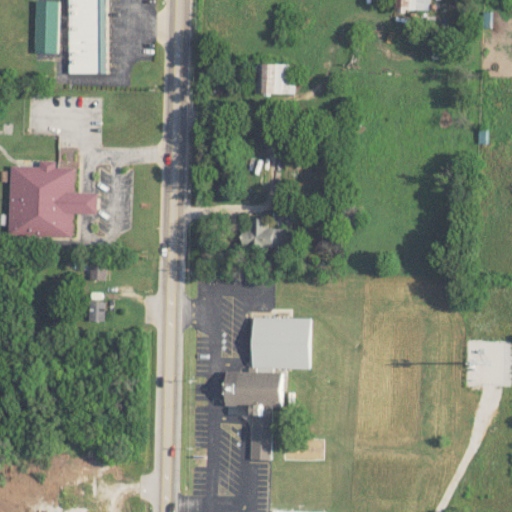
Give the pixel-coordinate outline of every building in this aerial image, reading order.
[(35,0),(35,52),(59,53),(59,0),(48,0),(35,0)] [(293,93),(294,63),(256,62),(255,92),(293,93)] [(11,165),(9,235),(73,237),(74,213),(99,214),(100,192),(75,192),(76,167),(56,167),(57,161),(40,160),(40,166),(11,165)] [(268,218),(246,217),(244,248),(287,250),(288,228),(268,227),(268,218)] [(91,279),(106,280),(107,262),(91,261),(91,279)] [(89,320),(105,321),(106,301),(90,300),(89,320)] [(311,317),(254,316),(253,367),(310,368),(311,317)] [(283,371),(227,371),(226,405),(252,405),(252,459),(272,459),(272,415),(263,414),(264,405),(283,405),(283,371)] [(27,511),(51,511),(54,504),(31,499),(27,511)]
